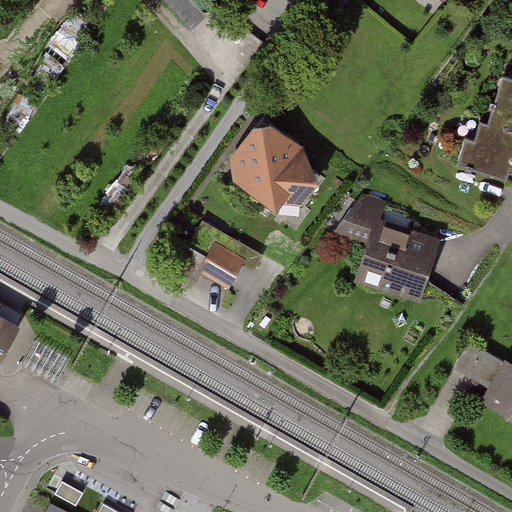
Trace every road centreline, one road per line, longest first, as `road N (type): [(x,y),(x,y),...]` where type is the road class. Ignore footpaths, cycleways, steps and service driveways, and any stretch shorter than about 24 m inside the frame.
road 1 (residential): [(511,493),(0,199)]
road 2 (residential): [(16,470),(51,437),(91,432),(277,511)]
